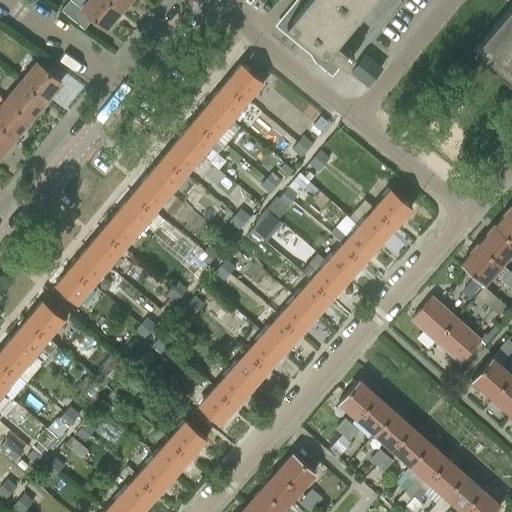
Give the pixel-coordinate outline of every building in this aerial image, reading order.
[(71,0),(81,8),(81,9),(105,29),(121,10),(108,0),(71,0)] [(108,0),(121,10),(128,0),(108,0)] [(301,0),(281,25),(324,60),(319,66),(332,76),(342,63),(345,66),(353,56),(352,55),(361,44),(396,0),(301,0)] [(511,84),(511,4),(473,51),(511,84)] [(349,72),(367,86),(383,66),(366,51),(349,72)] [(21,81),(45,101),(60,82),(37,62),(21,81)] [(241,63),(225,82),(246,100),(262,82),(241,63)] [(6,99),(30,119),(45,101),(21,81),(6,99)] [(225,82),(209,100),(231,119),(246,100),(225,82)] [(0,106),(0,125),(14,137),(30,119),(6,99),(0,106)] [(209,100),(194,119),(215,137),(223,144),(239,125),(231,119),(209,100)] [(321,115),(310,129),(317,134),(328,121),(321,115)] [(194,119),(178,137),(200,155),(208,162),(223,144),(215,137),(194,119)] [(0,154),(14,137),(0,125),(0,154)] [(303,135),(297,141),(306,149),(313,142),(303,135)] [(178,137),(163,155),(185,173),(200,155),(178,137)] [(300,156),(306,149),(297,141),(291,148),(300,156)] [(320,149),(314,156),(323,164),(329,157),(320,149)] [(163,155),(148,173),(169,192),(185,173),(163,155)] [(318,171),(323,164),(314,156),(308,162),(318,171)] [(284,162),(277,170),(285,177),(292,169),(284,162)] [(272,171),(266,178),(275,186),(281,179),(272,171)] [(148,173),(132,192),(154,210),(169,192),(148,173)] [(269,192),(275,186),(266,178),(259,185),(269,192)] [(289,186),(283,193),(292,200),(298,194),(289,186)] [(389,187),(373,206),(394,225),(411,206),(389,187)] [(132,192),(117,210),(138,228),(154,210),(132,192)] [(283,193),(277,199),(286,207),(292,200),(283,193)] [(373,206),(358,223),(379,242),(394,225),(373,206)] [(511,240),(511,206),(495,226),(511,240)] [(240,207),(234,214),(244,222),(250,215),(240,207)] [(117,210),(101,228),(123,246),(138,228),(117,210)] [(244,222),(234,214),(228,221),(238,229),(244,222)] [(257,222),(251,229),(261,237),(266,229),(257,222)] [(358,223),(342,242),(363,260),(379,242),(358,223)] [(511,240),(495,226),(479,244),(501,264),(511,252),(511,240)] [(101,228),(86,246),(108,264),(123,246),(101,228)] [(255,244),(261,237),(251,229),(245,235),(255,244)] [(342,242),(325,260),(347,279),(363,260),(342,242)] [(209,243),(203,250),(212,259),(219,252),(209,243)] [(484,283),(501,264),(479,244),(462,263),(476,276),(484,283)] [(86,246),(71,264),(92,283),(108,264),(86,246)] [(212,259),(203,250),(197,257),(206,266),(212,259)] [(226,258),(220,265),(229,273),(235,266),(226,258)] [(325,260),(310,278),(331,297),(347,279),(325,260)] [(71,264),(55,283),(76,302),(92,283),(71,264)] [(223,280),(229,273),(220,265),(214,272),(223,280)] [(511,287),(511,272),(508,268),(499,278),(511,288),(511,287)] [(484,283),(476,276),(466,287),(475,294),(484,283)] [(310,278),(294,296),(315,315),(331,297),(310,278)] [(177,280),(172,287),(181,295),(186,288),(177,280)] [(172,287),(166,294),(175,302),(181,295),(172,287)] [(194,294),(188,301),(198,309),(204,302),(194,294)] [(286,304),(278,314),(299,333),(315,315),(294,296),(286,304)] [(412,318),(436,339),(455,317),(432,296),(412,318)] [(497,296),(489,305),(499,314),(507,305),(497,296)] [(43,299),(27,318),(48,336),(64,317),(43,299)] [(192,316),(198,309),(188,301),(183,308),(192,316)] [(278,314),(262,332),(284,351),(299,333),(278,314)] [(146,316),(140,323),(149,331),(156,324),(146,316)] [(455,317),(436,339),(459,360),(479,339),(455,317)] [(32,354),(40,345),(49,353),(56,344),(47,336),(48,336),(27,318),(11,336),(32,354)] [(144,338),(149,331),(140,323),(134,330),(144,338)] [(163,331),(157,338),(166,346),(172,339),(163,331)] [(262,332),(246,350),(268,368),(284,351),(262,332)] [(11,336),(0,349),(0,358),(16,372),(32,354),(11,336)] [(511,374),(510,373),(499,363),(504,357),(505,358),(511,350),(511,341),(507,337),(496,349),(497,349),(491,356),(492,357),(472,379),(491,396),(511,374)] [(166,346),(157,338),(151,345),(161,353),(166,346)] [(246,350),(230,367),(252,386),(268,368),(246,350)] [(0,390),(1,391),(16,372),(0,358),(0,390)] [(230,367),(215,385),(236,404),(252,386),(230,367)] [(101,369),(95,376),(104,384),(111,377),(101,369)] [(491,396),(510,413),(511,410),(511,370),(510,373),(511,374),(491,396)] [(99,390),(104,384),(95,376),(89,382),(99,390)] [(207,394),(198,404),(220,423),(236,404),(215,385),(207,379),(200,387),(207,394)] [(339,400),(357,416),(376,395),(358,379),(339,400)] [(112,390),(121,398),(128,391),(118,383),(112,390)] [(115,405),(121,398),(112,390),(106,397),(115,405)] [(394,410),(376,395),(357,416),(375,432),(394,410)] [(70,405),(64,412),(73,420),(79,413),(70,405)] [(411,426),(394,410),(375,432),(392,447),(411,426)] [(67,427),(73,420),(64,412),(58,419),(67,427)] [(334,428),(341,435),(351,423),(344,417),(334,428)] [(168,437),(190,456),(206,438),(185,419),(168,437)] [(87,420),(80,427),(90,434),(96,427),(87,420)] [(359,430),(351,423),(341,435),(348,441),(359,430)] [(429,441),(411,426),(392,447),(410,463),(429,441)] [(84,442),(90,434),(80,427),(74,434),(84,442)] [(7,437),(0,445),(0,448),(14,460),(23,450),(7,437)] [(174,474),(190,456),(168,437),(153,455),(174,474)] [(411,463),(404,470),(414,479),(421,485),(446,457),(429,441),(410,463),(411,463)] [(33,447),(32,449),(41,457),(43,455),(47,450),(38,442),(33,447)] [(368,459),(376,465),(386,454),(379,447),(368,459)] [(32,449),(26,456),(35,464),(41,457),(32,449)] [(293,452),(277,470),(299,489),(315,471),(293,452)] [(393,460),(386,454),(376,465),(383,472),(393,460)] [(153,455),(137,473),(158,492),(174,474),(153,455)] [(55,457),(49,463),(58,471),(64,464),(55,457)] [(446,457),(421,485),(429,492),(436,485),(445,494),(464,472),(446,457)] [(21,460),(17,465),(23,470),(27,465),(21,460)] [(52,478),(58,471),(49,463),(43,470),(52,478)] [(262,487),(283,506),(299,489),(277,470),(262,487)] [(481,488),(464,472),(445,494),(462,509),(481,488)] [(142,510),(158,492),(137,473),(121,491),(142,510)] [(7,477),(1,484),(10,492),(16,485),(7,477)] [(421,485),(414,479),(404,490),(411,497),(421,485)] [(10,492),(1,484),(0,485),(0,495),(4,499),(10,492)] [(421,485),(411,497),(418,503),(429,492),(421,485)] [(262,487),(246,505),(254,511),(278,511),(283,506),(262,487)] [(311,487),(305,494),(316,505),(322,497),(311,487)] [(492,511),(499,504),(481,488),(462,509),(459,511),(492,511)] [(411,497),(404,490),(397,498),(404,505),(411,497)] [(121,491),(105,509),(107,511),(140,511),(142,510),(121,491)] [(24,492),(18,499),(27,507),(33,500),(24,492)] [(310,511),(316,505),(305,494),(298,501),(310,511)] [(19,511),(22,511),(27,507),(18,499),(12,506),(19,511)]
